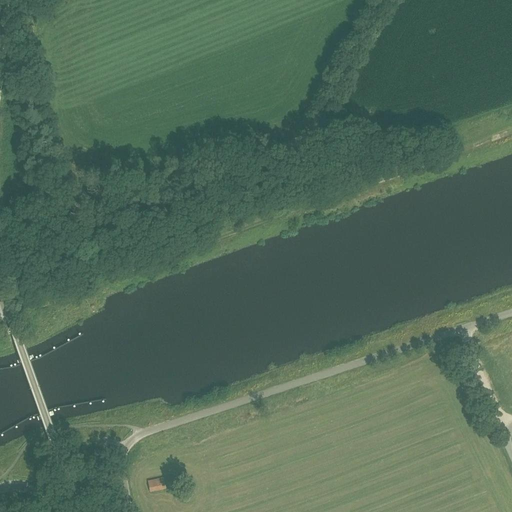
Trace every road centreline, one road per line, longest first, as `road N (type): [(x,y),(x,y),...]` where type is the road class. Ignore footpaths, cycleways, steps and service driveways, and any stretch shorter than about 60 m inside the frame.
road 1 (unclassified): [(0,233),(303,137),(322,120),(386,0)]
road 2 (unclassified): [(511,313),(142,434)]
road 3 (unclassified): [(78,511),(8,309)]
road 4 (track): [(365,183),(511,136)]
